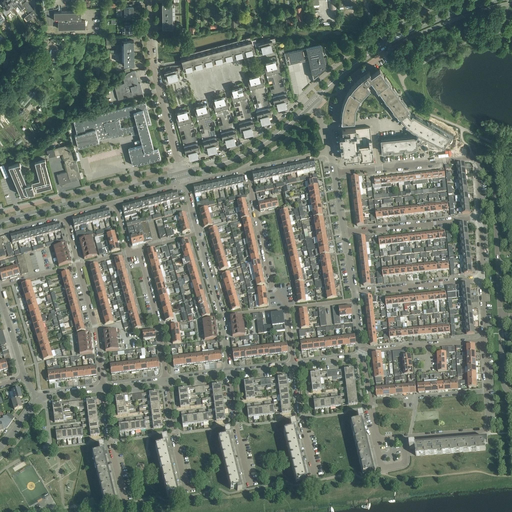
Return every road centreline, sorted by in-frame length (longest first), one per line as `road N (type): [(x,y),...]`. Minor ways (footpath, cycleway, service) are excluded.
road 1 (track): [(362,0),(359,31),(240,29),(150,44)]
road 2 (tertiary): [(310,104),(386,43),(494,0)]
road 3 (residential): [(294,365),(287,304),(271,285),(247,171)]
road 4 (residential): [(114,202),(128,252),(138,249),(167,380)]
road 5 (residential): [(228,373),(222,315),(185,186)]
road 6 (tertiary): [(9,220),(182,175)]
road 7 (residential): [(103,388),(65,215)]
road 8 (tertiary): [(182,175),(246,154),(310,104)]
road 9 (residential): [(302,96),(258,132),(179,165)]
road 10 (residential): [(334,173),(473,159)]
road 11 (residential): [(344,232),(479,217)]
road 12 (residential): [(354,291),(482,278)]
road 13 (residential): [(362,350),(484,341)]
road 14 (residential): [(403,437),(483,431),(486,392)]
